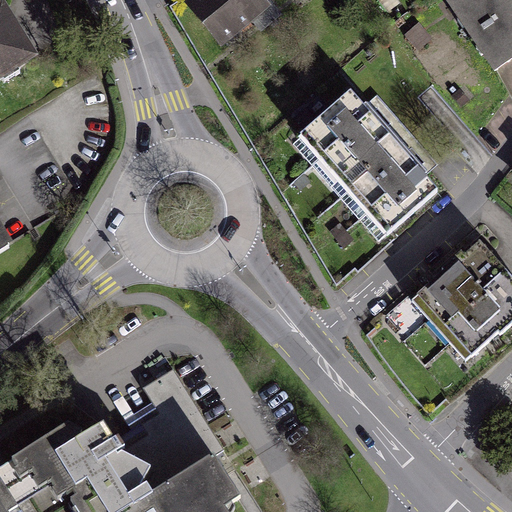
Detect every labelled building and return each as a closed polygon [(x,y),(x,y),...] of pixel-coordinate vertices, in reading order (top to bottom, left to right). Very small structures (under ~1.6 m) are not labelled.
[(189,0),(221,48),(292,0),(189,0)] [(511,4),(508,0),(446,0),(495,69),(511,57),(511,4)] [(0,76),(35,54),(2,3),(0,4),(0,76)] [(299,141),(387,237),(438,191),(421,173),(393,141),(385,133),(360,106),(350,95),(299,141)] [(0,247),(12,239),(0,220),(0,247)] [(511,317),(511,278),(481,244),(451,270),(414,303),(465,360),(511,317)] [(233,511),(240,501),(215,461),(225,455),(174,372),(145,390),(158,411),(109,441),(99,423),(81,434),(65,424),(6,461),(18,480),(26,475),(36,490),(45,484),(55,500),(65,494),(75,511),(233,511)] [(0,511),(8,511),(0,499),(0,511)]
